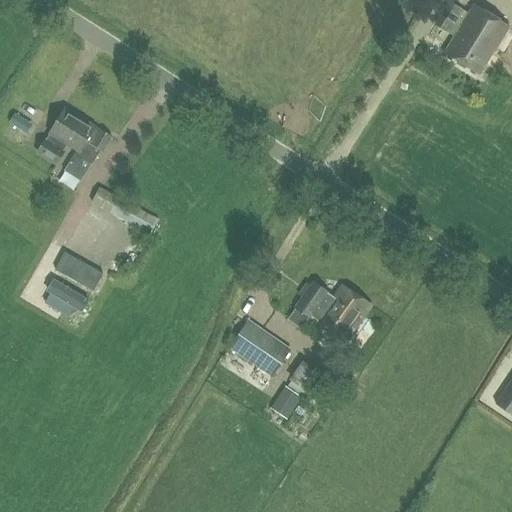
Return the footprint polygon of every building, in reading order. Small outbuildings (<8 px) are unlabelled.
[(433,23),(453,36),(444,52),(479,73),(508,26),(473,4),(468,12),(448,0),(433,23)] [(3,124),(22,131),(29,112),(9,105),(3,124)] [(45,138),(36,153),(57,165),(66,151),(64,150),(67,144),(77,150),(71,159),(79,165),(84,158),(91,163),(99,150),(102,152),(112,137),(65,107),(49,132),(51,133),(47,139),(45,138)] [(100,187),(92,203),(150,234),(159,219),(100,187)] [(76,216),(58,250),(75,259),(93,225),(76,216)] [(302,298),(295,309),(310,319),(312,316),(318,320),(317,321),(345,340),(370,304),(342,285),(334,297),(313,283),(311,286),(302,298)] [(228,347),(271,377),(291,348),(248,318),(228,347)] [(303,360),(289,378),(307,391),(320,373),(303,360)] [(511,378),(495,403),(511,414),(511,378)]
